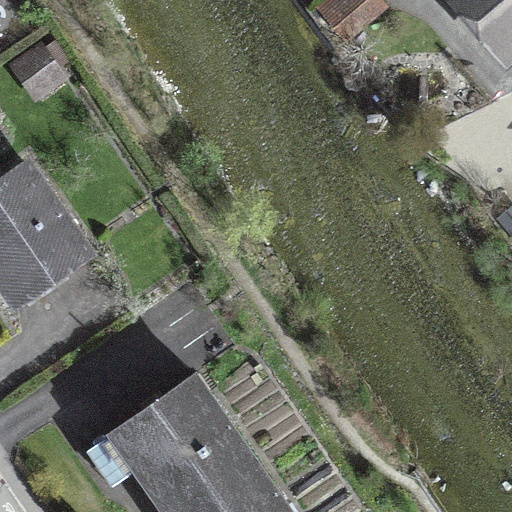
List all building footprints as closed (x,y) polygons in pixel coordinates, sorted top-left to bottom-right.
[(372,0),(332,0),(325,6),(346,30),(376,3),(372,0)] [(511,0),(468,0),(507,46),(511,41),(511,0)] [(38,96),(62,78),(40,45),(15,63),(38,96)] [(26,164),(0,181),(0,278),(17,303),(88,253),(26,164)] [(290,511),(194,373),(88,450),(111,484),(136,466),(167,511),(290,511)]
